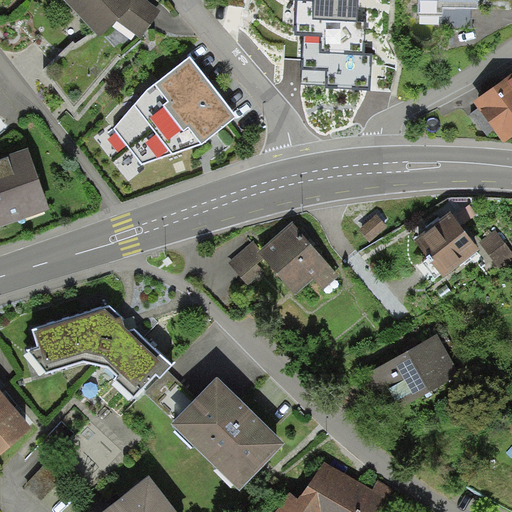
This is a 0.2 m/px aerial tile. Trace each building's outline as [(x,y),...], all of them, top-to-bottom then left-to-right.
[(149,0),(63,0),(94,31),(101,38),(118,22),(142,39),(163,10),(149,0)] [(332,6),(319,0),(250,0),(239,25),(304,55),(292,80),(357,110),(381,60),(320,32),(332,6)] [(479,0),(420,0),(420,17),(439,17),(439,28),(472,28),(472,10),(480,10),(479,0)] [(101,38),(94,31),(77,47),(73,43),(44,72),(74,108),(122,56),(101,38)] [(141,165),(202,148),(236,119),(218,95),(191,59),(157,86),(114,128),(141,165)] [(493,131),(503,145),(511,138),(511,76),(474,105),(479,111),(473,116),(487,135),(493,131)] [(0,231),(50,214),(28,153),(0,162),(0,231)] [(414,241),(442,280),(481,252),(452,213),(438,223),(414,241)] [(359,230),(371,243),(389,228),(377,214),(359,230)] [(228,264),(248,287),(270,268),(293,296),(314,279),(324,290),(339,277),(310,242),(294,223),(262,251),(254,243),(228,264)] [(480,242),(500,269),(511,260),(511,252),(495,231),(480,242)] [(134,402),(144,392),(157,378),(160,381),(169,373),(173,369),(143,340),(136,331),(128,333),(123,321),(110,310),(34,335),(38,351),(28,355),(47,377),(81,365),(106,370),(118,380),(115,383),(134,402)] [(357,381),(368,400),(383,391),(396,413),(462,374),(438,333),(357,381)] [(144,392),(177,424),(199,403),(169,373),(160,381),(157,378),(144,392)] [(218,383),(199,403),(177,424),(173,428),(240,494),(285,448),(218,383)] [(0,457),(33,430),(0,390),(0,457)] [(26,485),(40,499),(71,468),(56,454),(26,485)] [(290,485),(274,511),(385,511),(398,489),(372,475),(367,483),(322,458),(303,493),(290,485)] [(173,511),(149,480),(109,511),(173,511)]
